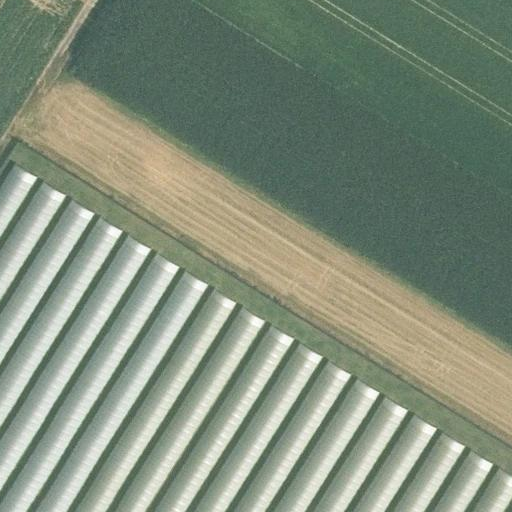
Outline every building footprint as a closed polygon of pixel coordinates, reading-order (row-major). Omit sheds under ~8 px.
[(302,511),(372,391),(353,380),(353,379),(324,363),(325,362),(296,345),(297,344),(267,327),(268,326),(242,312),(168,440),(186,450),(219,392),(224,396),(157,511),(302,511)] [(339,511),(351,492),(358,496),(407,413),(385,400),(327,501),(332,504),(327,511),(339,511)] [(386,511),(432,429),(412,418),(360,511),(386,511)] [(511,511),(511,479),(494,469),(495,468),(466,452),(466,450),(435,433),(390,511),(511,511)] [(120,511),(144,511),(178,454),(160,443),(120,511)] [(59,468),(35,511),(64,511),(82,480),(59,468)]
